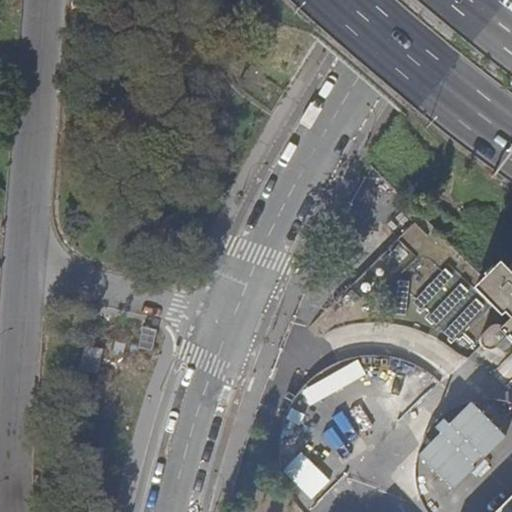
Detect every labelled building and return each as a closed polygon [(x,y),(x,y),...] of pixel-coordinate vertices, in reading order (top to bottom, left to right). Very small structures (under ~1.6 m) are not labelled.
[(511,277),(499,264),(477,286),(510,320),(505,325),(504,324),(502,323),(498,322),(495,323),(493,325),(489,330),(487,333),(486,336),(486,341),(487,344),(489,345),(491,347),(496,347),(499,345),(505,339),(511,346),(511,277)] [(158,329),(143,326),(139,348),(153,351),(158,329)] [(104,349),(85,345),(80,370),(99,373),(104,349)] [(318,401),(370,376),(362,360),(299,390),(307,406),(278,421),(295,456),(328,440),(334,453),(348,447),(346,442),(362,434),(358,426),(374,419),(366,402),(328,421),(318,401)] [(511,451),(488,475),(483,469),(484,468),(473,456),(446,483),(466,504),(458,511),(498,511),(511,499),(511,451)] [(511,511),(511,499),(498,511),(511,511)]
